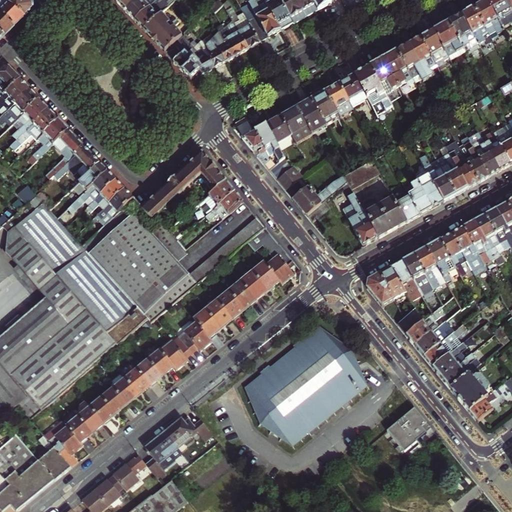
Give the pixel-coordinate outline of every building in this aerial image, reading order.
[(0,0),(0,16),(10,27),(15,22),(20,17),(0,0)] [(0,0),(20,17),(25,13),(28,9),(28,3),(24,0),(0,0)] [(125,12),(138,0),(118,0),(116,2),(121,8),(125,12)] [(138,0),(125,12),(129,17),(134,22),(157,0),(138,0)] [(163,0),(157,0),(134,22),(138,27),(143,32),(162,15),(166,10),(170,7),(163,0)] [(281,32),(262,0),(254,0),(253,0),(250,0),(251,2),(240,8),(246,19),(260,43),(268,38),(269,39),(272,37),(281,32)] [(287,29),(293,25),(279,0),(262,0),(281,32),(287,29)] [(318,11),(311,0),(279,0),(293,25),(305,19),(318,11)] [(311,0),(318,11),(326,7),(333,3),(333,1),(335,0),(311,0)] [(504,31),(499,22),(486,0),(480,4),(473,8),(484,27),(489,24),(492,29),(496,35),(504,31)] [(511,26),(511,15),(503,0),(486,0),(499,22),(504,31),(511,26)] [(511,0),(503,0),(511,15),(511,0)] [(484,27),(473,8),(467,10),(461,14),(479,44),(481,48),(492,42),(486,32),(484,27)] [(171,24),(175,20),(166,10),(162,15),(171,24)] [(471,48),(479,44),(461,14),(455,17),(448,21),(463,48),(465,51),(468,57),(475,54),(471,48)] [(160,50),(173,63),(185,52),(189,48),(191,46),(187,42),(184,38),(174,28),(179,24),(175,20),(171,24),(162,15),(143,32),(160,50)] [(0,35),(1,36),(6,31),(10,27),(0,16),(0,35)] [(260,44),(260,43),(246,19),(237,24),(235,22),(232,23),(248,51),(254,48),(260,44)] [(231,21),(222,31),(237,57),(242,55),(248,51),(232,23),(231,21)] [(463,48),(448,21),(440,25),(433,30),(448,56),(463,48)] [(484,27),(486,32),(492,29),(489,24),(484,27)] [(426,33),(420,37),(434,61),(443,56),(445,60),(449,57),(448,56),(433,30),(426,33)] [(214,41),(226,63),(231,60),(237,57),(222,31),(213,40),(214,41)] [(434,61),(420,37),(415,40),(408,44),(428,78),(433,75),(429,69),(436,65),(434,61)] [(213,57),(207,47),(203,51),(191,38),(187,42),(191,46),(196,51),(200,55),(194,61),(191,64),(200,73),(203,76),(209,73),(215,70),(209,60),(213,57)] [(210,43),(207,47),(213,57),(209,60),(215,70),(218,68),(226,63),(214,41),(210,43)] [(422,81),(428,78),(408,44),(403,47),(396,50),(407,72),(412,79),(419,75),(422,81)] [(193,53),(189,48),(185,52),(190,56),(193,53)] [(450,59),(465,51),(463,48),(448,56),(449,57),(450,59)] [(382,58),(397,85),(405,81),(401,75),(407,72),(396,50),(389,54),(382,58)] [(183,73),(191,82),(200,73),(191,64),(194,61),(190,56),(185,52),(173,63),(175,65),(183,73)] [(436,65),(445,60),(443,56),(434,61),(436,65)] [(389,89),(397,85),(382,58),(376,62),(369,66),(381,87),(386,84),(389,89)] [(381,87),(369,66),(362,70),(353,74),(367,98),(369,103),(378,98),(381,102),(383,106),(390,103),(385,94),(381,87)] [(0,98),(19,81),(8,69),(3,69),(0,71),(0,98)] [(412,79),(407,72),(401,75),(405,81),(397,85),(398,87),(412,79)] [(352,107),(367,98),(353,74),(346,78),(338,83),(349,102),(352,107)] [(9,109),(29,91),(19,81),(0,98),(0,107),(4,103),(9,109)] [(331,87),(325,90),(336,110),(349,102),(338,83),(331,87)] [(511,88),(511,84),(511,83),(503,88),(500,89),(503,94),(511,88)] [(386,84),(381,87),(385,94),(398,87),(397,85),(389,89),(386,84)] [(336,110),(325,90),(318,95),(310,99),(325,127),(340,118),(336,110)] [(18,119),(38,101),(29,91),(9,109),(0,117),(0,119),(3,123),(13,114),(18,119)] [(372,107),(381,102),(378,98),(369,103),(372,107)] [(325,127),(310,99),(303,103),(296,107),(307,126),(312,135),(325,127)] [(48,111),(38,101),(18,119),(23,124),(11,136),(16,141),(48,111)] [(449,118),(462,111),(460,106),(447,113),(449,118)] [(307,126),(296,107),(288,112),(279,117),(289,135),(294,145),(312,135),(307,126)] [(59,122),(48,111),(16,141),(21,146),(32,134),(38,140),(59,122)] [(13,114),(3,123),(8,128),(18,119),(13,114)] [(273,120),(265,125),(275,144),(289,135),(279,117),(273,120)] [(242,139),(255,132),(248,121),(236,127),(242,139)] [(68,132),(59,122),(38,140),(43,146),(32,156),(37,161),(53,146),(68,132)] [(253,129),(255,132),(270,159),(262,164),(268,171),(283,158),(275,144),(265,125),(264,123),(259,126),(253,129)] [(493,134),(510,165),(511,163),(511,139),(508,132),(505,127),(493,134)] [(479,140),(471,145),(489,177),(495,173),(500,170),(495,161),(493,162),(481,140),(475,128),(471,130),(474,136),(476,136),(477,137),(479,140)] [(83,148),(68,132),(53,146),(66,160),(63,162),(62,160),(52,169),(56,173),(66,165),(83,148)] [(242,139),(262,164),(270,159),(255,132),(242,139)] [(493,133),(481,140),(493,162),(495,161),(500,170),(506,167),(510,165),(493,134),(493,133)] [(294,145),(289,135),(275,144),(283,158),(268,171),(276,181),(293,166),(302,159),(294,145)] [(398,147),(400,150),(411,144),(409,141),(398,147)] [(470,154),(464,157),(478,182),(485,179),(489,177),(471,145),(469,142),(465,145),(467,148),(470,154)] [(463,191),(468,188),(448,154),(444,146),(439,149),(442,154),(446,161),(439,165),(456,195),(463,191)] [(398,147),(395,149),(386,154),(387,157),(400,150),(398,147)] [(478,182),(464,157),(461,151),(459,147),(448,154),(468,188),(474,185),(478,182)] [(99,165),(83,148),(66,165),(68,167),(70,165),(84,179),(99,165)] [(470,154),(467,148),(461,151),(464,157),(470,154)] [(141,210),(132,200),(124,207),(138,223),(146,223),(200,173),(215,191),(226,183),(202,154),(141,210)] [(429,177),(444,202),(451,198),(456,195),(439,165),(432,169),(428,162),(424,154),(418,157),(429,177)] [(435,158),(439,165),(446,161),(442,154),(435,158)] [(435,158),(428,162),(432,169),(439,165),(435,158)] [(347,183),(351,190),(379,174),(372,161),(344,177),(347,183)] [(107,173),(99,165),(84,179),(79,183),(87,192),(107,173)] [(293,166),(276,181),(285,192),(299,180),(302,177),(293,166)] [(115,181),(107,173),(87,192),(77,200),(69,208),(65,211),(69,216),(91,196),(94,200),(115,181)] [(344,177),(337,181),(340,188),(347,183),(344,177)] [(439,205),(444,202),(429,177),(419,183),(433,208),(439,205)] [(285,192),(292,200),(306,189),(299,180),(285,192)] [(123,191),(115,181),(94,200),(85,209),(87,211),(89,209),(91,211),(99,205),(103,209),(123,191)] [(433,208),(419,183),(417,181),(410,184),(412,188),(414,191),(408,194),(410,197),(420,215),(426,212),(433,208)] [(215,191),(192,210),(195,215),(208,205),(213,211),(235,193),(226,183),(215,191)] [(353,194),(351,190),(347,183),(340,188),(347,199),(353,194)] [(292,200),(300,210),(315,198),(310,193),(315,189),(311,185),(306,189),(292,200)] [(132,200),(123,191),(103,209),(94,217),(96,220),(98,218),(104,225),(124,207),(132,200)] [(217,215),(222,220),(243,203),(235,193),(213,211),(206,216),(210,220),(217,215)] [(353,194),(347,199),(351,206),(342,211),(363,247),(370,243),(379,238),(365,215),(353,194)] [(69,208),(77,200),(73,196),(65,203),(69,208)] [(413,219),(420,215),(410,197),(397,205),(407,223),(413,219)] [(305,216),(320,204),(315,198),(300,210),(305,216)] [(0,446),(28,422),(49,405),(147,320),(91,259),(55,220),(51,216),(36,199),(3,227),(9,233),(6,255),(48,301),(0,341),(0,446)] [(393,231),(407,223),(397,205),(393,199),(365,215),(379,238),(393,231)] [(69,208),(65,203),(51,216),(55,220),(65,211),(69,208)] [(327,211),(321,203),(320,204),(305,216),(312,223),(327,211)] [(501,207),(495,210),(511,241),(511,215),(506,204),(501,207)] [(124,207),(104,225),(102,227),(96,232),(102,238),(127,215),(133,221),(135,222),(138,223),(124,207)] [(490,213),(484,216),(500,246),(506,242),(510,249),(511,247),(511,241),(495,210),(490,213)] [(500,246),(484,216),(479,219),(473,222),(494,260),(497,259),(496,257),(499,255),(495,248),(500,246)] [(205,277),(224,262),(235,252),(247,243),(264,228),(254,217),(196,265),(205,277)] [(98,218),(96,220),(102,227),(104,225),(98,218)] [(171,218),(162,225),(166,230),(175,223),(171,218)] [(133,221),(91,259),(147,320),(150,323),(193,287),(177,268),(189,258),(166,230),(162,225),(149,235),(135,222),(133,221)] [(467,225),(462,229),(478,258),(484,254),(487,261),(490,259),(492,261),(494,260),(473,222),(467,225)] [(264,228),(247,243),(252,249),(270,235),(264,228)] [(456,232),(451,235),(466,261),(471,258),(473,262),(478,270),(479,270),(482,274),(486,272),(481,264),(478,258),(462,229),(456,232)] [(292,262),(270,235),(252,249),(255,253),(262,248),(271,260),(278,255),(287,266),(292,262)] [(466,261),(451,235),(446,238),(439,241),(454,267),(457,272),(464,284),(468,281),(466,277),(467,277),(462,268),(460,264),(466,261)] [(454,267),(439,241),(432,245),(426,249),(445,283),(450,280),(448,277),(447,274),(449,273),(449,271),(454,267)] [(506,242),(500,246),(504,252),(510,249),(506,242)] [(495,248),(499,255),(504,252),(500,246),(495,248)] [(420,252),(413,256),(433,290),(445,283),(426,249),(420,252)] [(484,254),(478,258),(481,264),(487,261),(484,254)] [(271,260),(265,266),(278,282),(281,285),(288,280),(294,275),(287,266),(278,255),(271,260)] [(433,290),(413,256),(408,259),(401,263),(420,297),(433,290)] [(263,263),(251,272),(267,291),(273,287),(278,282),(265,266),(263,263)] [(397,265),(391,269),(405,294),(410,303),(420,297),(401,263),(397,265)] [(448,277),(457,272),(454,267),(449,271),(449,273),(447,274),(448,277)] [(385,272),(379,276),(393,301),(405,294),(391,269),(385,272)] [(251,272),(240,281),(255,301),(261,296),(267,291),(251,272)] [(393,301),(379,276),(368,281),(367,289),(382,308),(389,303),(393,301)] [(5,280),(0,284),(0,296),(11,288),(5,280)] [(240,281),(228,291),(244,310),(249,306),(255,301),(240,281)] [(228,291),(216,301),(232,320),(238,315),(244,310),(228,291)] [(232,320),(216,301),(205,309),(221,329),(226,324),(232,320)] [(221,329),(205,309),(193,319),(196,322),(210,338),(215,333),(221,329)] [(414,310),(396,325),(406,337),(422,324),(414,310)] [(411,343),(415,347),(438,328),(434,323),(441,317),(436,312),(422,324),(406,337),(411,343)] [(434,323),(438,328),(445,322),(441,317),(434,323)] [(204,348),(212,341),(210,338),(196,322),(178,336),(191,353),(197,349),(199,352),(204,348)] [(438,328),(415,347),(419,353),(424,358),(447,339),(443,333),(450,328),(445,322),(438,328)] [(447,339),(454,333),(450,328),(443,333),(447,339)] [(320,329),(303,343),(301,340),(292,347),(295,350),(271,369),(268,366),(259,373),(262,377),(246,390),(263,430),(296,453),(371,391),(352,354),(320,329)] [(429,364),(433,369),(456,349),(452,345),(459,339),(454,333),(447,339),(424,358),(429,364)] [(178,336),(161,351),(174,367),(176,370),(184,364),(188,360),(186,357),(191,353),(178,336)] [(463,344),(459,339),(452,345),(456,349),(463,344)] [(441,379),(465,360),(460,354),(467,349),(463,344),(456,349),(433,369),(434,371),(437,374),(441,379)] [(465,360),(472,354),(467,349),(460,354),(465,360)] [(174,367),(161,351),(160,350),(148,360),(162,377),(168,372),(174,367)] [(450,390),(469,375),(474,371),(469,365),(476,359),(472,354),(465,360),(441,379),(446,384),(450,390)] [(481,365),(476,359),(469,365),(474,371),(481,365)] [(162,377),(148,360),(136,370),(150,387),(156,382),(162,377)] [(150,387),(136,370),(125,379),(139,397),(145,391),(150,387)] [(113,388),(125,379),(121,374),(109,384),(113,388)] [(469,413),(494,393),(481,377),(475,377),(472,379),(469,375),(450,390),(459,400),(469,413)] [(125,379),(113,388),(127,406),(133,401),(139,397),(125,379)] [(511,394),(511,383),(509,380),(503,386),(511,395),(511,394)] [(127,406),(113,388),(101,398),(115,416),(121,411),(127,406)] [(498,397),(495,392),(494,393),(469,413),(477,422),(478,423),(493,411),(488,405),(498,397)] [(115,416),(101,398),(90,408),(104,425),(110,420),(115,416)] [(104,425),(90,408),(77,418),(92,435),(99,430),(104,425)] [(387,433),(406,455),(418,444),(417,443),(427,434),(426,434),(431,430),(415,410),(387,433)] [(92,435),(77,418),(67,427),(68,428),(81,444),(87,439),(92,435)] [(212,435),(201,421),(193,427),(188,422),(184,425),(181,421),(174,427),(165,434),(178,449),(197,433),(204,442),(212,435)] [(48,444),(28,422),(0,446),(0,511),(4,511),(9,509),(12,511),(18,511),(34,500),(48,488),(71,469),(48,444)] [(68,428),(48,444),(71,469),(80,462),(74,455),(77,453),(84,447),(81,444),(68,428)] [(154,442),(145,450),(154,460),(147,466),(148,468),(157,479),(165,473),(162,470),(174,460),(173,459),(180,452),(178,449),(165,434),(154,442)] [(423,450),(419,446),(410,454),(413,458),(423,450)] [(137,457),(125,466),(135,478),(148,468),(147,466),(139,457),(138,458),(137,457)] [(135,478),(125,466),(122,469),(112,477),(112,478),(122,491),(125,495),(139,484),(135,478)] [(94,493),(108,509),(120,499),(117,495),(122,491),(112,478),(103,485),(94,493)] [(179,511),(189,504),(171,482),(138,510),(139,511),(179,511)] [(104,511),(108,509),(94,493),(86,500),(82,504),(88,511),(104,511)]
